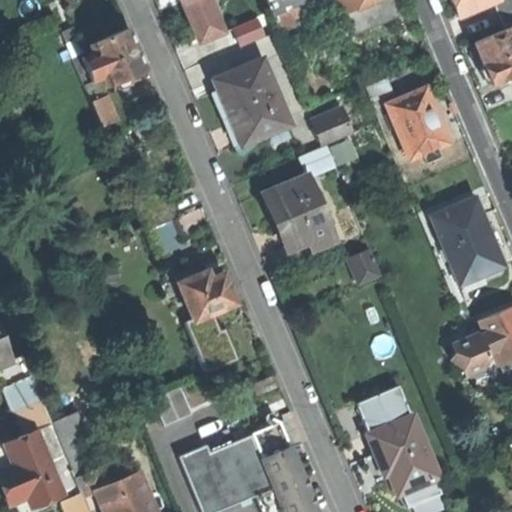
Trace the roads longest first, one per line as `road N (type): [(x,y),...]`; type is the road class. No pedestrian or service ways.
road 1 (residential): [(134,0),(351,511)]
road 2 (residential): [(421,0),(511,214)]
